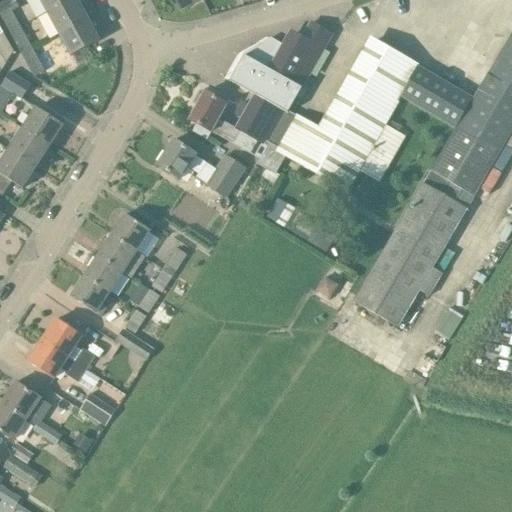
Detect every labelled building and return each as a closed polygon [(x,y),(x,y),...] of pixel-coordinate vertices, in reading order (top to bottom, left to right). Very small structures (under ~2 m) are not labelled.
[(7,0),(0,4),(0,16),(9,33),(20,27),(12,12),(19,7),(14,0),(7,0)] [(40,0),(47,12),(69,0),(40,0)] [(76,0),(69,0),(47,12),(59,34),(86,18),(76,0)] [(174,0),(180,10),(198,0),(174,0)] [(86,18),(59,34),(71,56),(99,41),(86,18)] [(255,95),(236,129),(285,156),(347,192),(360,170),(380,183),(406,139),(398,134),(401,128),(388,121),(402,97),(448,124),(466,95),(372,41),(343,91),(340,89),(318,129),(287,113),(322,50),(331,34),(310,22),(301,38),(294,34),(286,48),(270,40),(244,55),(230,81),(255,95)] [(20,27),(9,33),(21,54),(32,48),(20,27)] [(457,129),(356,304),(398,328),(420,292),(429,297),(443,274),(433,269),(475,196),(478,198),(494,171),(490,168),(511,130),(511,31),(508,38),(501,34),(489,56),(496,60),(473,99),(466,95),(448,124),(457,129)] [(0,34),(0,54),(5,63),(13,52),(3,33),(0,34)] [(32,48),(21,54),(34,78),(45,71),(32,48)] [(21,100),(30,85),(9,73),(0,87),(0,115),(10,101),(7,99),(11,94),(21,100)] [(196,125),(192,132),(207,140),(211,132),(259,159),(256,164),(275,174),(285,156),(236,129),(218,119),(227,104),(205,92),(189,120),(196,125)] [(35,108),(22,129),(49,146),(62,126),(35,108)] [(22,129),(9,150),(36,167),(49,146),(22,129)] [(207,185),(216,170),(215,170),(194,156),(195,154),(174,140),(158,165),(179,179),(187,167),(198,175),(196,178),(207,185)] [(9,150),(0,163),(0,195),(2,197),(11,183),(22,190),(36,167),(9,150)] [(245,169),(225,156),(207,185),(226,197),(245,169)] [(125,216),(112,237),(136,252),(149,232),(125,216)] [(112,237),(99,257),(123,272),(136,252),(112,237)] [(176,249),(163,270),(174,276),(187,256),(176,249)] [(99,257),(86,277),(110,292),(123,272),(99,257)] [(174,276),(163,270),(152,287),(162,294),(174,276)] [(110,292),(86,277),(73,298),(97,313),(110,292)] [(148,314),(160,297),(150,291),(139,308),(148,314)] [(135,335),(146,318),(136,311),(125,328),(135,335)] [(57,320),(43,341),(67,357),(74,347),(81,336),(57,320)] [(152,349),(123,330),(115,342),(144,361),(152,349)] [(67,357),(43,341),(29,362),(53,379),(60,368),(68,374),(66,376),(91,392),(99,380),(86,371),(87,370),(75,362),(67,357)] [(87,369),(95,358),(83,350),(82,352),(75,362),(87,370),(87,369)] [(26,420),(36,427),(40,421),(44,415),(34,408),(35,408),(35,407),(40,400),(40,399),(15,383),(1,404),(26,420)] [(115,410),(90,395),(80,411),(104,426),(115,410)] [(26,420),(1,404),(0,406),(0,433),(13,442),(18,433),(26,420)] [(51,428),(40,421),(36,427),(33,431),(45,438),(51,428)] [(51,428),(45,438),(55,446),(58,441),(61,437),(62,436),(51,428)] [(17,446),(10,455),(27,465),(33,456),(17,446)] [(9,456),(3,469),(33,487),(40,477),(36,474),(37,473),(9,456)] [(0,498),(3,501),(10,491),(0,484),(0,498)] [(14,508),(21,498),(10,491),(3,501),(14,508)]
